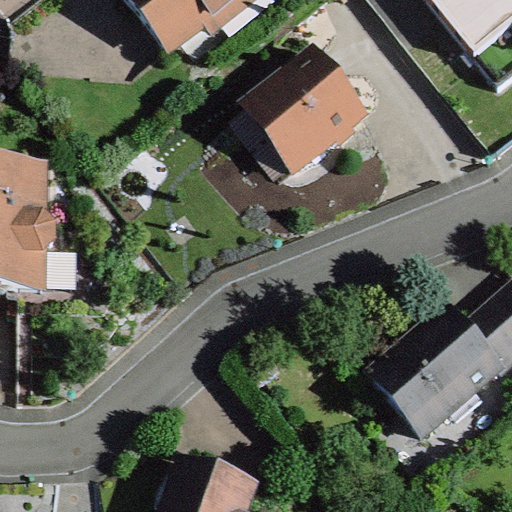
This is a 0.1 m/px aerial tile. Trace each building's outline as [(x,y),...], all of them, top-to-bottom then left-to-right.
[(124,0),(143,24),(166,53),(206,21),(202,16),(222,0),(124,0)] [(511,0),(417,0),(415,3),(488,98),(511,76),(511,0)] [(363,116),(314,53),(249,103),(298,166),(331,141),(363,116)] [(0,288),(19,289),(19,252),(41,252),(51,242),(51,228),(41,218),(42,164),(0,164),(0,288)] [(41,252),(19,252),(19,289),(41,289),(41,252)] [(511,282),(461,326),(497,368),(499,369),(511,357),(511,282)] [(497,368),(461,326),(450,313),(434,327),(424,336),(419,330),(367,375),(419,435),(497,368)] [(242,511),(252,486),(180,460),(164,505),(161,511),(242,511)]
